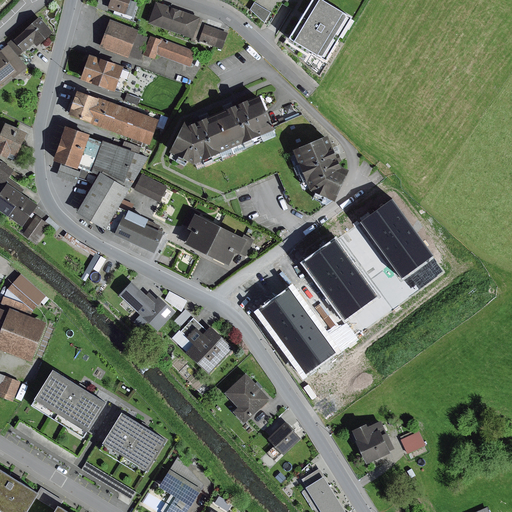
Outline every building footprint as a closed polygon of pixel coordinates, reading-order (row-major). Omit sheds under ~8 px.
[(130,0),(98,0),(96,8),(107,12),(108,10),(134,18),(138,7),(136,7),(137,3),(130,1),(130,0)] [(326,62),(352,20),(321,0),(312,0),(288,38),(326,62)] [(156,2),(148,24),(193,40),(200,18),(156,2)] [(270,13),(254,3),(250,10),(265,24),(270,13)] [(7,46),(8,45),(18,57),(33,44),(37,47),(53,33),(39,18),(13,41),(12,39),(6,45),(7,46)] [(110,20),(99,48),(128,59),(129,57),(140,60),(148,38),(138,34),(139,31),(110,20)] [(228,33),(205,26),(199,42),(222,50),(228,33)] [(155,60),(157,56),(190,68),(196,52),(162,40),(162,41),(150,36),(143,56),(155,60)] [(0,86),(12,77),(14,79),(27,68),(18,57),(8,45),(7,46),(0,51),(0,86)] [(123,68),(89,56),(79,81),(114,93),(115,91),(123,94),(131,72),(122,69),(123,68)] [(98,100),(77,93),(68,116),(89,123),(89,124),(150,146),(159,121),(99,99),(98,100)] [(140,99),(127,94),(124,103),(137,108),(140,99)] [(195,165),(197,170),(276,138),(259,97),(190,126),(184,123),(169,153),(195,165)] [(291,152),(293,152),(309,191),(334,203),(347,173),(339,170),(326,137),(324,138),(303,114),(279,125),(291,152)] [(27,134),(5,124),(0,135),(0,156),(7,160),(8,159),(13,161),(15,157),(16,157),(27,134)] [(89,136),(65,127),(53,162),(77,171),(77,169),(81,170),(80,173),(78,179),(94,184),(100,174),(128,191),(148,158),(102,142),(102,143),(89,138),(89,136)] [(14,171),(0,161),(0,184),(3,186),(14,171)] [(80,173),(60,165),(56,177),(76,185),(78,179),(80,173)] [(128,191),(100,174),(94,184),(76,214),(105,231),(105,230),(119,208),(128,191)] [(142,174),(134,191),(160,203),(168,188),(142,174)] [(6,185),(0,193),(0,211),(22,227),(38,206),(6,185)] [(119,208),(105,230),(115,234),(114,236),(154,254),(163,235),(145,227),(148,221),(119,208)] [(190,232),(184,245),(228,267),(235,254),(240,256),(247,240),(198,217),(200,213),(190,208),(182,225),(188,228),(187,230),(190,232)] [(36,215),(23,235),(36,244),(49,226),(50,225),(45,222),(36,215)] [(60,227),(49,217),(45,222),(50,225),(49,226),(56,232),(60,227)] [(79,242),(67,233),(63,238),(76,247),(77,246),(79,242)] [(98,253),(79,242),(77,246),(95,257),(96,254),(98,253)] [(100,257),(96,254),(95,257),(81,280),(85,283),(93,270),(100,257)] [(106,259),(101,256),(100,257),(93,270),(98,273),(106,259)] [(46,297),(21,275),(7,289),(24,305),(33,312),(46,297)] [(145,296),(131,283),(119,296),(158,333),(175,313),(158,297),(156,300),(148,293),(145,296)] [(7,289),(0,304),(30,316),(33,312),(24,305),(7,289)] [(187,301),(169,291),(165,300),(181,313),(187,301)] [(0,332),(0,351),(31,363),(46,324),(9,309),(8,313),(0,332)] [(190,316),(185,310),(174,322),(180,327),(190,316)] [(209,375),(233,349),(210,327),(207,331),(193,318),(181,332),(180,331),(172,338),(186,352),(185,354),(209,375)] [(104,404),(52,372),(31,405),(82,438),(104,404)] [(21,383),(0,374),(0,397),(13,403),(21,383)] [(270,400),(245,374),(224,394),(237,408),(233,413),(244,424),(270,400)] [(166,442),(121,415),(99,452),(144,479),(166,442)] [(78,457),(19,420),(14,428),(73,465),(78,457)] [(366,425),(352,432),(356,441),(355,442),(366,465),(390,454),(389,452),(394,450),(381,421),(367,428),(366,425)] [(267,440),(283,456),(301,440),(285,423),(267,440)] [(419,432),(401,440),(407,454),(426,446),(419,432)] [(187,511),(204,486),(177,457),(159,488),(175,498),(166,511),(187,511)] [(137,493),(87,463),(82,470),(131,501),(137,493)] [(0,472),(0,511),(27,511),(36,499),(38,496),(36,495),(0,472)] [(344,511),(323,478),(306,489),(320,511),(344,511)] [(63,501),(41,488),(36,495),(38,496),(36,499),(55,511),(57,507),(59,508),(63,501)]
